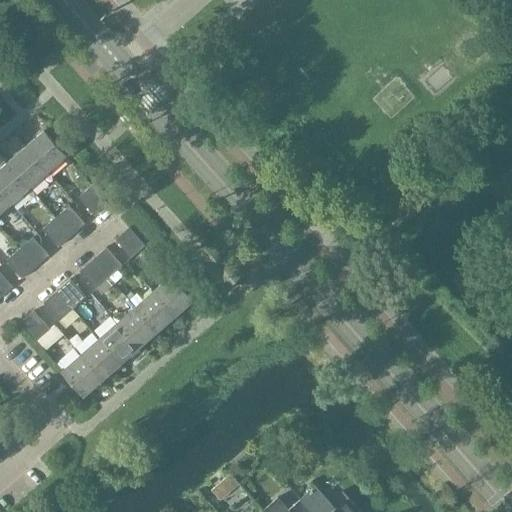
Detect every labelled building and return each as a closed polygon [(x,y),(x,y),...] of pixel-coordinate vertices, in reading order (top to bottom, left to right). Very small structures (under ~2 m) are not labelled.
[(45,131),(26,147),(48,172),(67,155),(45,131)] [(26,147),(8,163),(30,188),(48,172),(26,147)] [(8,163),(0,170),(0,190),(12,204),(30,188),(8,163)] [(78,198),(95,216),(109,203),(93,185),(78,198)] [(0,190),(0,214),(12,204),(0,190)] [(70,205),(57,217),(73,236),(86,224),(70,205)] [(73,236),(57,217),(43,229),(59,248),(73,236)] [(130,227),(116,240),(132,258),(146,245),(130,227)] [(33,238),(20,250),(36,268),(49,256),(33,238)] [(107,248),(94,260),(110,278),(122,266),(107,248)] [(36,268),(20,250),(7,261),(23,280),(36,268)] [(110,278),(94,260),(80,272),(96,290),(110,278)] [(0,299),(1,300),(14,288),(0,272),(0,299)] [(172,275),(153,292),(175,317),(194,300),(172,275)] [(71,280),(57,292),(73,310),(86,298),(71,280)] [(73,310),(57,292),(44,303),(60,321),(73,310)] [(153,292),(135,308),(157,333),(175,317),(153,292)] [(135,308),(118,324),(139,348),(157,333),(135,308)] [(34,312),(21,323),(37,341),(50,330),(34,312)] [(118,324),(100,339),(122,364),(139,348),(118,324)] [(100,339),(82,355),(104,380),(122,364),(100,339)] [(104,380),(82,355),(64,371),(86,396),(104,380)] [(231,474),(222,481),(231,491),(240,484),(231,474)] [(316,486),(301,499),(312,511),(361,511),(349,498),(336,509),(316,486)] [(278,497),(263,510),(264,511),(290,511),(289,510),(278,497)]
